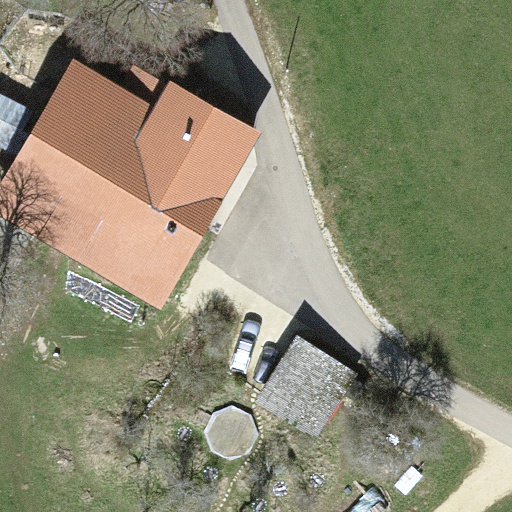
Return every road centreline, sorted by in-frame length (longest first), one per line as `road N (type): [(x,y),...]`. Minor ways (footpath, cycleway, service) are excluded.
road 1 (track): [(223,0),(274,152),(266,245),(284,304),(361,358),(511,432)]
road 2 (track): [(14,511),(176,354),(266,245)]
